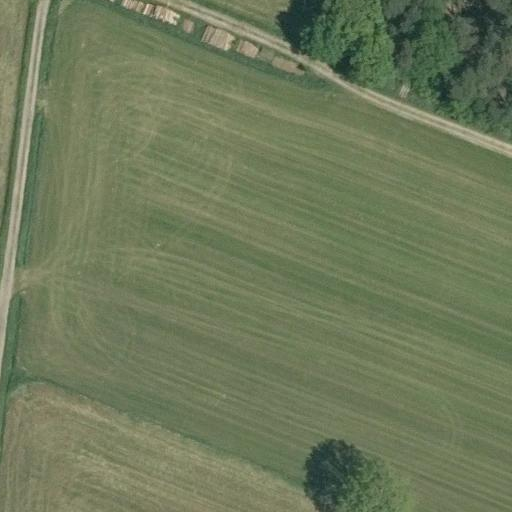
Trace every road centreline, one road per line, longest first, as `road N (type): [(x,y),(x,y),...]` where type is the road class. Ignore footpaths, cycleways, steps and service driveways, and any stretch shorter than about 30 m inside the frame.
road 1 (track): [(43,0),(0,308)]
road 2 (track): [(511,149),(325,69)]
road 3 (track): [(162,0),(283,44),(325,69)]
